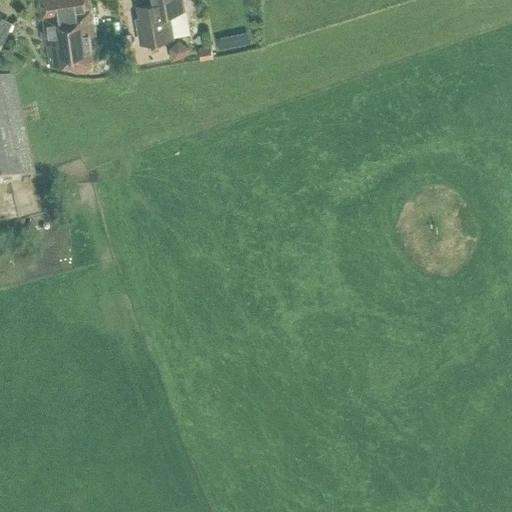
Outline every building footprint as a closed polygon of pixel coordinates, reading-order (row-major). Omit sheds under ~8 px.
[(41,0),(45,27),(47,41),(50,61),(52,61),(69,58),(70,66),(76,69),(87,67),(93,62),(92,55),(99,54),(91,0),(41,0)] [(140,0),(142,14),(145,39),(169,34),(165,10),(184,7),(183,0),(140,0)] [(178,37),(169,46),(171,58),(184,54),(190,47),(178,37)] [(201,56),(213,54),(211,44),(199,46),(201,56)] [(0,188),(34,181),(12,81),(0,83),(0,188)]
